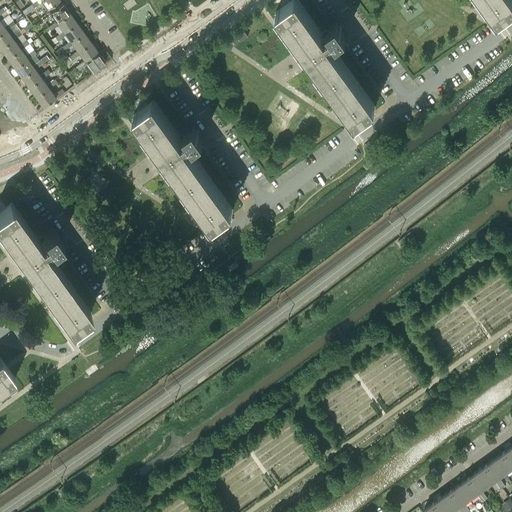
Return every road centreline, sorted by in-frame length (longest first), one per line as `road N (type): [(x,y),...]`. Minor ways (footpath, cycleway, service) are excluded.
road 1 (track): [(134,511),(498,248),(511,266)]
road 2 (residential): [(124,307),(408,101)]
road 3 (tertiary): [(46,135),(239,0)]
road 4 (residential): [(124,307),(34,183)]
road 5 (residential): [(0,333),(64,350),(124,307)]
road 6 (residential): [(400,511),(511,433)]
road 7 (residential): [(408,101),(511,26)]
road 8 (residential): [(408,101),(336,0)]
